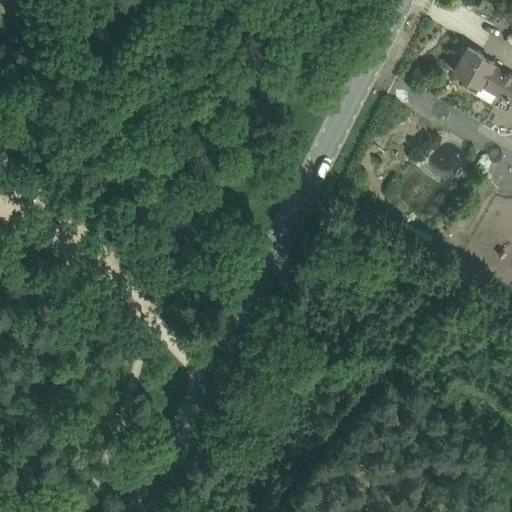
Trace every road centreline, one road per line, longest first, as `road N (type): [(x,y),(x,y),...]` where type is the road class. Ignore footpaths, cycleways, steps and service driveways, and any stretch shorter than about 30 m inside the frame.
road 1 (secondary): [(139,511),(403,0)]
road 2 (track): [(0,211),(147,328)]
